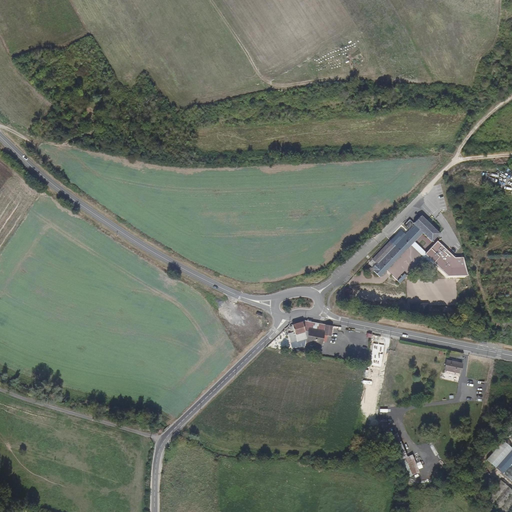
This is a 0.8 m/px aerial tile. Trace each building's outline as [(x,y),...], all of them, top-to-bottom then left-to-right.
[(441,233),(422,215),(414,224),(410,220),(405,224),(410,229),(405,234),(401,229),(372,259),(377,263),(372,269),(381,277),(412,245),(415,242),(423,233),(432,242),(435,239),(441,233)] [(456,257),(438,241),(427,253),(425,254),(449,276),(465,275),(468,275),(464,257),(456,257)] [(427,253),(415,242),(412,245),(446,278),(465,278),(465,275),(449,276),(425,254),(427,253)] [(410,274),(407,272),(399,280),(402,283),(410,274)] [(297,344),(307,342),(303,323),(292,325),(297,344)] [(332,328),(325,327),(323,339),(329,340),(332,328)] [(287,333),(291,342),(296,340),(292,331),(287,333)] [(445,361),(444,373),(461,375),(462,363),(445,361)] [(419,472),(412,453),(406,455),(397,432),(390,434),(406,477),(419,472)] [(511,511),(511,451),(504,445),(488,465),(511,483),(511,511)] [(487,505),(495,511),(511,511),(511,490),(503,484),(487,505)]
